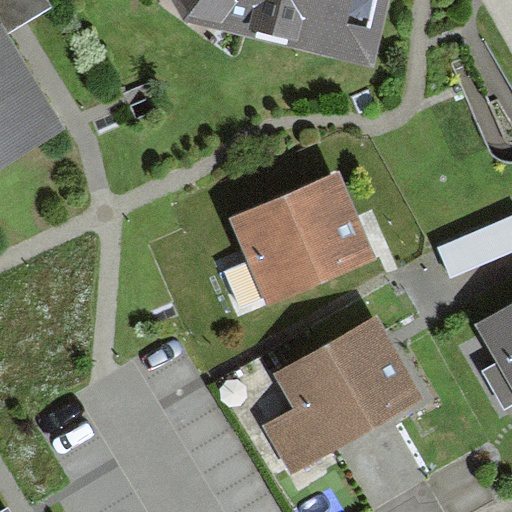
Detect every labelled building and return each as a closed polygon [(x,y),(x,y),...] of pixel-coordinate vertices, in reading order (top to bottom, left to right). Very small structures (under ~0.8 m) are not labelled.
[(164,0),(172,13),(331,52),(341,0),(164,0)] [(0,36),(0,155),(54,121),(0,36)] [(349,187),(248,229),(283,310),(383,268),(349,187)] [(511,232),(452,258),(465,288),(511,267),(511,232)] [(511,323),(496,333),(511,360),(511,323)] [(315,418),(283,436),(311,485),(440,412),(393,329),(295,383),(315,418)]
